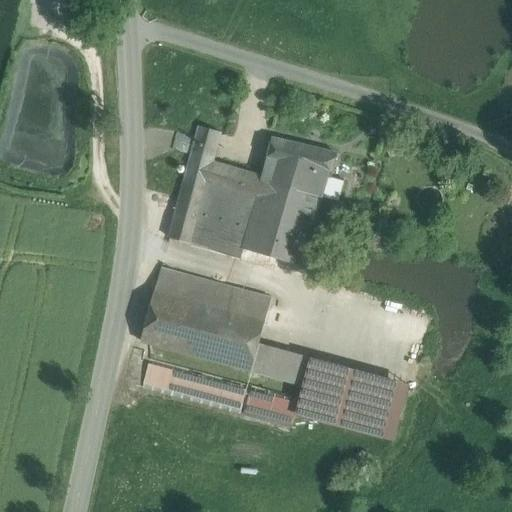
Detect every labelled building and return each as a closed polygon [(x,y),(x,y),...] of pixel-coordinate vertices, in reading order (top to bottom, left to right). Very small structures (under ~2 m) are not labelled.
[(222,133),(199,126),(191,156),(214,162),(222,133)] [(191,151),(193,134),(176,132),(175,149),(191,151)] [(337,154),(273,138),(267,162),(268,162),(263,177),(321,195),(327,176),(331,177),(337,154)] [(214,162),(191,156),(169,238),(191,244),(205,194),(218,197),(221,189),(257,199),(263,177),(214,162)] [(321,195),(263,177),(257,199),(242,249),(244,250),(277,259),(300,266),(321,195)] [(218,197),(205,194),(191,244),(241,259),(244,250),(242,249),(257,199),(221,189),(218,197)] [(277,259),(244,250),(241,259),(241,261),(274,271),(277,259)] [(271,298),(161,268),(155,292),(265,322),(271,298)] [(265,322),(155,292),(141,342),(252,372),(258,348),(265,322)] [(310,362),(258,348),(252,372),(304,385),(310,362)] [(391,380),(312,358),(311,363),(310,362),(304,385),(304,386),(297,414),(376,436),(391,380)] [(246,391),(149,365),(142,389),(240,414),(246,391)] [(299,404),(250,391),(244,416),(292,429),(299,404)]
